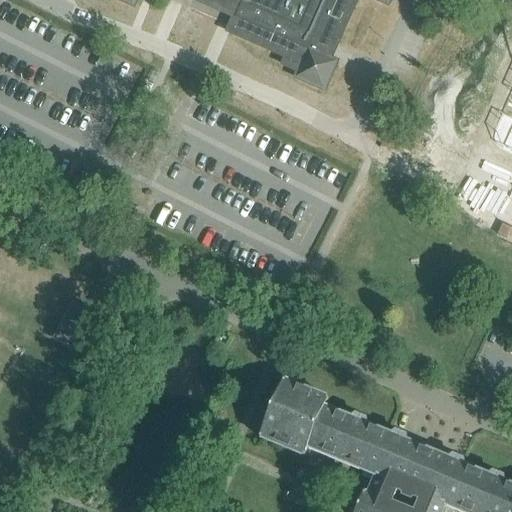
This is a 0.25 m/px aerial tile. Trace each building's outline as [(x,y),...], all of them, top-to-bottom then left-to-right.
[(229,33),(286,58),(282,65),(299,73),(296,78),(325,91),(338,63),(331,60),(357,0),(375,0),(389,6),(391,0),(120,0),(135,7),(138,0),(197,0),(236,17),(229,33)] [(489,135),(488,137),(488,139),(489,141),(489,142),(490,144),(491,145),(493,146),(494,147),(511,154),(511,81),(489,134),(489,135)] [(123,225),(137,231),(145,215),(131,208),(123,225)] [(56,340),(85,355),(104,320),(74,304),(56,340)] [(366,498),(359,511),(446,511),(448,507),(461,511),(511,511),(511,487),(503,483),(503,479),(493,475),(490,478),(463,466),(462,462),(453,458),(449,461),(406,443),(406,438),(396,434),(392,437),(366,426),(366,421),(356,417),(352,420),(327,409),(330,400),(287,382),(263,439),(307,457),(311,448),(379,477),(369,500),(366,498)]
